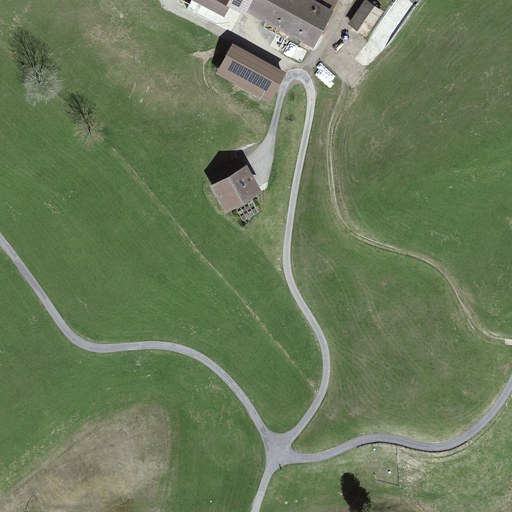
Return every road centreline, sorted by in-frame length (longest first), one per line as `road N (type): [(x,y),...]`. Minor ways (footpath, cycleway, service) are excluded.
road 1 (track): [(511,345),(477,336),(429,259),(354,237),(331,202),(331,126),(348,76),(315,53),(303,75),(311,90),(287,249),(291,284),(326,347),(328,379),(322,399),(277,454)]
road 2 (unclassified): [(0,237),(66,334),(94,350),(166,348),(208,362),(240,393),(277,454)]
road 3 (unclassified): [(277,454),(321,456),(383,439),(419,453),(456,447),(511,388)]
